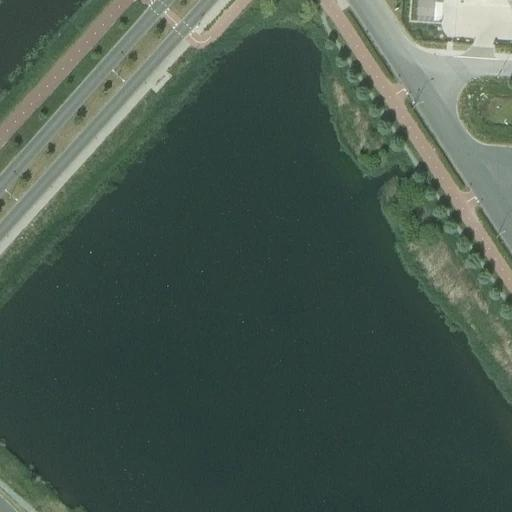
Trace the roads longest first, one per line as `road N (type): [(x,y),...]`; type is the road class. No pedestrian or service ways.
road 1 (unclassified): [(0,231),(207,0)]
road 2 (unclassified): [(164,0),(0,185)]
road 3 (unclassified): [(418,78),(488,189)]
